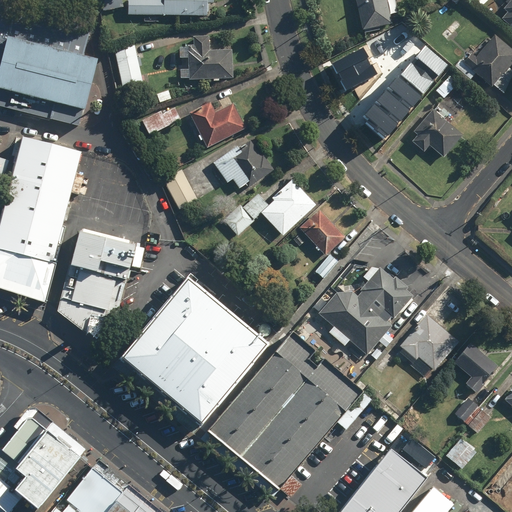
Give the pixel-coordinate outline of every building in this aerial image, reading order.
[(213,0),(126,0),(126,16),(206,18),(207,5),(213,5),(213,0)] [(392,26),(385,0),(353,0),(361,33),(392,26)] [(469,0),(480,11),(491,0),(469,0)] [(511,0),(503,10),(507,13),(501,20),(511,30),(511,0)] [(0,105),(79,126),(97,59),(83,56),(90,30),(0,6),(0,105)] [(457,19),(444,29),(450,37),(463,27),(457,19)] [(503,94),(511,74),(511,71),(507,67),(511,61),(511,50),(494,35),(474,59),(469,55),(456,70),(469,81),(475,74),(485,82),(482,86),(495,98),(500,92),(503,94)] [(187,46),(188,81),(232,81),(231,47),(215,48),(215,51),(209,51),(209,37),(192,37),(192,46),(187,46)] [(448,65),(425,45),(366,115),(389,135),(448,65)] [(346,91),(377,74),(363,47),(332,64),(346,91)] [(458,85),(450,76),(434,92),(443,100),(458,85)] [(168,91),(155,95),(158,105),(171,100),(168,91)] [(210,104),(188,114),(205,148),(244,130),(232,104),(214,113),(210,104)] [(161,112),(138,123),(144,136),(180,120),(174,108),(162,114),(161,112)] [(462,135),(432,109),(412,133),(415,136),(411,141),(425,152),(429,147),(442,159),(462,135)] [(82,152),(23,137),(0,222),(0,248),(52,262),(82,152)] [(238,145),(210,163),(224,185),(231,180),(237,190),(244,185),(246,188),(272,172),(262,156),(260,157),(250,141),(240,147),(238,145)] [(182,169),(161,179),(177,211),(198,201),(182,169)] [(291,179),(270,199),(272,202),(267,206),(256,194),(241,207),(238,204),(221,219),(237,237),(254,222),(252,220),(259,214),(280,237),(315,206),(291,179)] [(299,228),(325,256),(330,252),(337,259),(348,248),(341,241),(345,237),(318,209),(299,228)] [(136,245),(79,231),(57,312),(98,339),(102,323),(114,326),(136,245)] [(0,288),(46,302),(57,264),(52,262),(0,248),(0,288)] [(337,262),(329,255),(313,273),(321,280),(337,262)] [(384,347),(377,342),(394,322),(400,327),(409,316),(402,310),(412,298),(404,291),(407,287),(394,277),(392,280),(378,268),(375,271),(370,267),(362,277),(367,282),(358,293),(359,294),(356,298),(341,286),(318,315),(348,339),(344,345),(363,360),(370,351),(376,356),(384,347)] [(118,361),(199,427),(266,346),(184,279),(118,361)] [(459,342),(425,313),(397,345),(430,375),(459,342)] [(290,334),(207,431),(277,490),(360,394),(290,334)] [(497,367),(467,342),(451,362),(470,376),(463,385),(475,394),(497,367)] [(511,388),(502,400),(511,409),(511,388)] [(479,407),(463,423),(475,435),(479,431),(485,436),(497,423),(479,407)] [(19,464),(46,430),(32,418),(27,420),(2,450),(19,464)] [(80,458),(46,430),(19,464),(15,469),(26,477),(16,489),(23,495),(40,508),(80,458)] [(475,452),(460,439),(445,456),(461,469),(475,452)] [(391,449),(341,511),(400,511),(428,478),(391,449)] [(19,464),(2,450),(0,451),(0,477),(16,489),(26,477),(15,469),(19,464)] [(106,511),(123,492),(92,468),(66,500),(70,503),(62,511),(61,511),(55,507),(50,511),(106,511)] [(0,507),(5,511),(9,511),(23,495),(16,489),(0,477),(0,507)] [(511,477),(498,495),(511,506),(511,477)] [(434,487),(412,511),(447,511),(454,504),(434,487)] [(123,492),(106,511),(134,511),(140,506),(123,492)]
